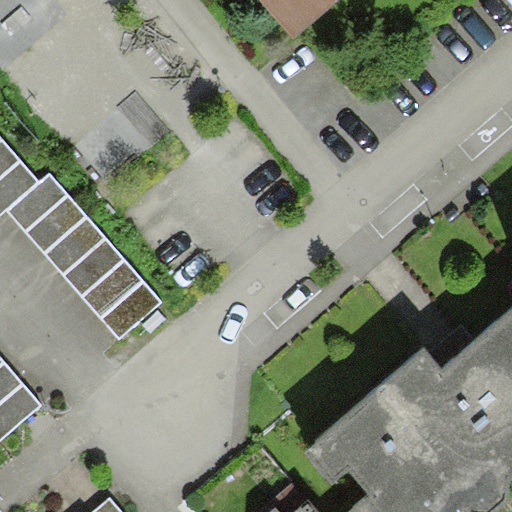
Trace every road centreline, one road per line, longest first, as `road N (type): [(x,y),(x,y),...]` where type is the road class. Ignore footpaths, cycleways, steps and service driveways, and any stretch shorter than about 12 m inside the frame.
road 1 (residential): [(385,185),(124,413),(4,495)]
road 2 (residential): [(385,185),(221,0)]
road 3 (residential): [(511,72),(385,185)]
